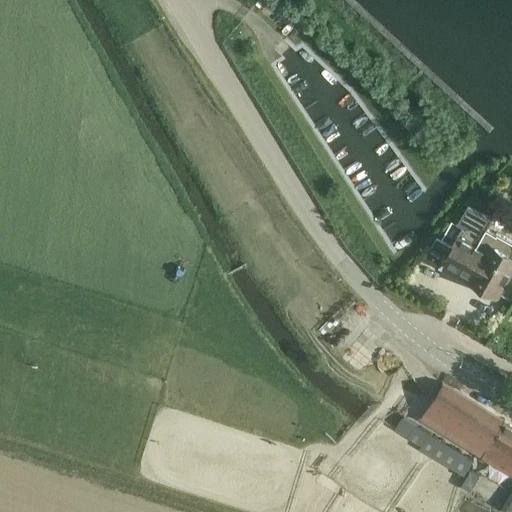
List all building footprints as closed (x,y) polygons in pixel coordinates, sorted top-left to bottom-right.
[(436,237),(430,248),(446,257),(444,261),(447,262),(459,269),(470,276),(468,279),(481,287),(482,292),(487,295),(493,293),(496,295),(511,266),(511,241),(496,233),(496,234),(487,229),(492,219),(481,212),(468,205),(457,224),(463,227),(459,234),(452,246),(436,237)] [(510,475),(511,472),(511,425),(444,383),(421,420),(510,475)] [(463,475),(473,459),(402,417),(395,430),(420,445),(418,449),(463,475)] [(470,491),(470,490),(480,475),(470,469),(461,485),(460,485),(470,491)] [(511,511),(511,489),(501,507),(508,511),(511,511)]
